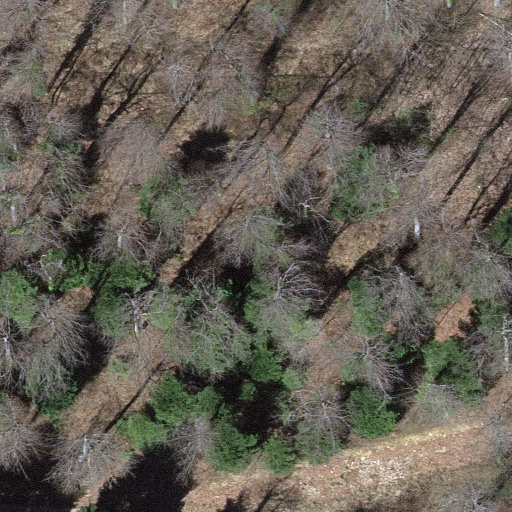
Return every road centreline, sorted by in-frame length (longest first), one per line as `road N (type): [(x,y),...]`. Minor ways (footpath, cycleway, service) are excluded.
road 1 (track): [(511,61),(228,69),(0,58)]
road 2 (track): [(240,511),(511,436)]
